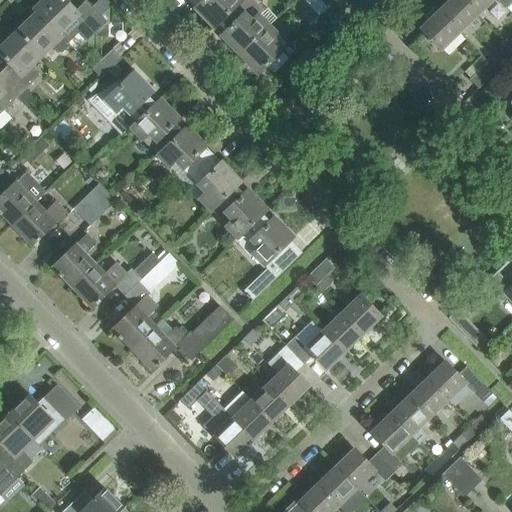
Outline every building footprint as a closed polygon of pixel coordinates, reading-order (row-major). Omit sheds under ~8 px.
[(69,23),(78,33),(86,41),(107,22),(93,7),(81,18),(64,0),(43,0),(33,9),(36,12),(58,34),(69,23)] [(235,4),(236,5),(241,0),(196,0),(200,3),(194,8),(213,28),(219,23),(217,21),(235,4)] [(303,0),(318,16),(327,7),(319,0),(303,0)] [(463,0),(448,0),(438,10),(459,33),(478,15),(463,0)] [(511,0),(463,0),(478,15),(492,0),(499,0),(507,8),(511,2),(511,0)] [(221,35),(239,55),(268,27),(256,15),(250,20),(236,5),(235,4),(217,21),(219,23),(226,30),(221,35)] [(441,50),(459,33),(438,10),(419,28),(441,50)] [(36,12),(16,31),(40,56),(51,45),(60,54),(69,46),(58,34),(36,12)] [(279,37),(268,27),(239,55),(258,74),(266,65),(274,73),(288,59),(273,43),(279,37)] [(0,54),(13,68),(5,76),(21,93),(39,76),(29,66),(40,56),(16,31),(0,47),(0,54)] [(504,63),(511,55),(511,50),(508,47),(498,57),(504,63)] [(101,78),(121,58),(113,50),(93,70),(101,78)] [(482,55),(471,65),(478,72),(469,80),(478,89),(496,71),(482,55)] [(122,137),(131,127),(138,121),(138,122),(155,105),(154,104),(147,97),(152,92),(133,72),(122,83),(118,79),(97,93),(114,111),(105,119),(122,137)] [(0,113),(3,111),(21,93),(5,76),(0,81),(0,113)] [(321,105),(305,85),(287,100),(303,119),(321,105)] [(160,99),(154,104),(155,105),(138,122),(138,121),(131,127),(158,155),(164,149),(165,149),(182,133),(181,132),(174,124),(179,119),(160,99)] [(165,149),(164,149),(158,155),(169,167),(176,160),(190,175),(207,159),(200,152),(205,146),(186,127),(181,132),(182,133),(165,149)] [(21,155),(29,163),(48,145),(39,137),(21,155)] [(211,210),(218,204),(217,203),(234,187),(235,187),(240,182),(221,162),(215,167),(207,159),(190,175),(207,192),(200,198),(211,210)] [(26,172),(0,196),(0,215),(2,213),(12,224),(35,202),(45,192),(26,172)] [(108,191),(103,186),(100,183),(74,209),(82,217),(108,191)] [(217,203),(218,204),(233,220),(227,226),(238,237),(244,231),(243,230),(260,214),(261,215),(266,210),(247,190),(242,195),(235,187),(234,187),(217,203)] [(116,200),(108,191),(82,217),(91,225),(116,200)] [(45,213),(35,202),(12,224),(31,245),(35,240),(37,242),(40,239),(39,237),(66,212),(57,202),(45,213)] [(264,265),(293,237),(273,217),(268,222),(261,215),(260,214),(243,230),(244,231),(238,237),(235,240),(253,259),(255,257),(264,265)] [(61,276),(72,287),(95,264),(85,254),(96,243),(87,233),(52,267),(58,273),(57,274),(60,278),(61,276)] [(142,279),(160,261),(152,253),(134,271),(142,279)] [(160,261),(142,279),(151,287),(177,262),(168,253),(160,261)] [(307,277),(321,292),(332,282),(325,276),(334,268),(325,259),(307,277)] [(105,275),(95,264),(72,287),(91,307),(95,303),(97,304),(100,301),(99,299),(126,273),(116,264),(105,275)] [(243,291),(252,300),(275,278),(267,269),(243,291)] [(489,279),(511,303),(511,283),(498,270),(489,279)] [(288,295),(296,302),(306,292),(298,285),(288,295)] [(359,294),(341,313),(362,335),(381,317),(359,294)] [(286,312),(296,302),(288,295),(278,304),(286,312)] [(147,296),(112,329),(118,335),(117,337),(120,340),(121,338),(132,350),(156,327),(146,316),(157,306),(147,296)] [(185,336),(175,326),(165,336),(156,327),(132,350),(151,369),(155,365),(157,366),(160,363),(159,362),(176,345),(190,361),(233,320),(219,305),(191,332),(190,331),(185,336)] [(486,338),(457,309),(448,318),(476,347),(486,338)] [(362,335),(341,313),(323,330),(344,352),(362,335)] [(260,337),(253,329),(242,339),(250,347),(260,337)] [(306,347),(296,337),(295,336),(286,345),(304,363),(312,356),(326,370),(344,352),(323,330),(306,347)] [(495,347),(486,338),(476,347),(485,356),(495,347)] [(277,374),(269,382),(291,404),(308,387),(295,372),(304,363),(286,345),(267,364),(277,374)] [(238,367),(226,355),(216,364),(223,372),(228,377),(238,367)] [(474,394),(484,385),(466,367),(458,375),(440,357),(429,367),(433,371),(425,379),(446,401),(464,384),(474,394)] [(223,372),(216,364),(206,374),(213,382),(223,372)] [(425,379),(408,395),(429,418),(446,401),(425,379)] [(188,409),(207,392),(198,382),(179,400),(188,409)] [(250,400),(272,422),(291,404),(269,382),(250,400)] [(29,394),(9,413),(39,444),(64,419),(66,421),(78,408),(56,385),(37,403),(29,394)] [(474,394),(482,402),(492,393),(484,385),(474,394)] [(408,395),(388,414),(410,437),(418,445),(427,437),(418,428),(429,418),(408,395)] [(253,440),(272,422),(250,400),(232,418),(253,440)] [(83,420),(106,440),(119,426),(96,406),(83,420)] [(253,440),(232,418),(221,406),(212,414),(223,426),(213,435),(235,458),(253,440)] [(511,414),(508,410),(499,419),(511,432),(511,414)] [(39,444),(9,413),(0,421),(0,444),(1,446),(0,446),(0,460),(10,471),(16,477),(33,461),(22,450),(33,440),(38,445),(39,444)] [(384,446),(376,454),(394,473),(402,465),(392,454),(410,437),(388,414),(370,432),(384,446)] [(471,426),(477,433),(490,421),(483,414),(471,426)] [(469,440),(477,433),(471,426),(463,433),(469,440)] [(434,461),(441,468),(460,450),(453,443),(446,450),(434,461)] [(353,448),(334,466),(356,489),(374,472),(384,483),(394,473),(376,454),(367,463),(353,448)] [(451,465),(474,488),(483,480),(461,456),(451,465)] [(0,493),(16,477),(10,471),(0,460),(0,493)] [(432,476),(441,468),(434,461),(426,469),(432,476)] [(465,497),(474,488),(451,465),(442,474),(465,497)] [(334,466),(317,483),(339,505),(356,489),(334,466)] [(332,511),(339,505),(317,483),(298,501),(296,498),(284,510),(286,511),(332,511)] [(84,491),(62,511),(120,511),(124,508),(104,488),(91,500),(84,491)]
